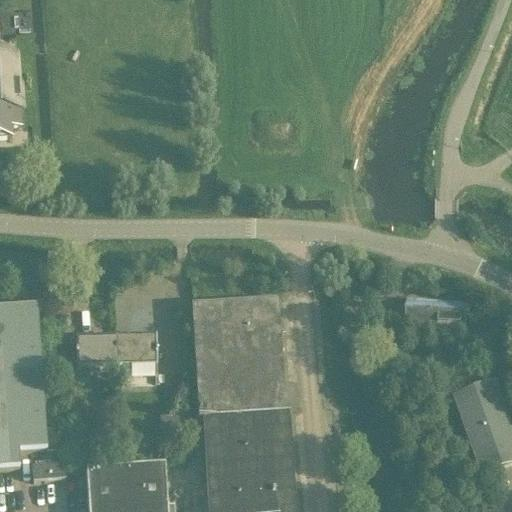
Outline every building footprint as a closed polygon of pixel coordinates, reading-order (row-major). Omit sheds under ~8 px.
[(15,58),(0,59),(0,142),(11,142),(10,130),(20,130),(15,58)] [(465,330),(467,309),(407,304),(406,308),(399,307),(397,323),(405,324),(404,330),(425,331),(425,334),(447,335),(447,329),(465,330)] [(191,312),(198,425),(286,420),(286,419),(283,419),(276,306),(191,312)] [(372,334),(374,308),(351,306),(351,316),(348,316),(347,332),(372,334)] [(0,474),(18,474),(17,459),(45,457),(45,456),(55,455),(54,448),(59,447),(58,432),(43,433),(35,311),(0,313),(0,474)] [(114,339),(115,373),(156,373),(156,342),(138,342),(138,338),(114,339)] [(76,374),(115,373),(114,339),(91,339),(91,343),(75,344),(76,374)] [(60,376),(73,376),(72,347),(59,347),(60,376)] [(511,432),(496,388),(455,403),(482,477),(511,465),(511,432)] [(201,426),(206,511),(293,511),(287,419),(286,419),(286,420),(198,425),(198,426),(201,426)] [(64,441),(66,461),(83,460),(82,440),(64,441)] [(84,475),(86,511),(165,511),(163,470),(84,475)] [(31,473),(32,482),(32,487),(63,485),(62,471),(31,473)] [(497,476),(480,482),(486,500),(503,493),(497,476)]
